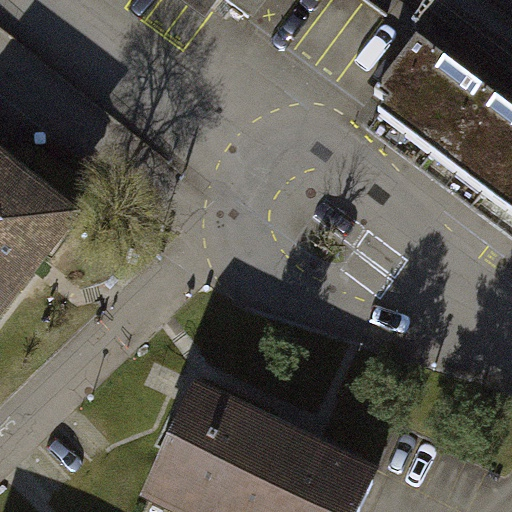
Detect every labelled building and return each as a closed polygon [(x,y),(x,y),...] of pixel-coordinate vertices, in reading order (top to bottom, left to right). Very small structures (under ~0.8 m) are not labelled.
[(173,0),(207,25),(222,0),(173,0)] [(511,216),(511,98),(425,33),(377,96),(389,105),(379,117),(511,216)] [(511,216),(379,117),(389,105),(377,96),(357,124),(511,240),(511,216)] [(0,333),(81,222),(0,163),(0,333)] [(209,403),(163,507),(173,511),(352,511),(369,473),(209,403)]
